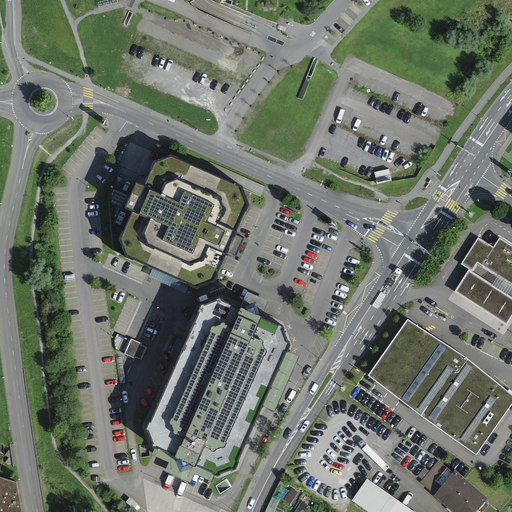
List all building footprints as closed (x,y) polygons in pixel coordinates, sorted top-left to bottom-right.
[(239,191),(174,162),(156,168),(120,244),(128,264),(192,292),(215,284),(229,248),(245,208),(239,191)] [(475,240),(459,265),(470,272),(475,264),(511,287),(511,248),(497,239),(490,250),(475,240)] [(511,300),(469,273),(456,294),(506,325),(511,315),(511,300)] [(207,303),(150,430),(159,446),(223,474),(240,469),(294,342),(290,325),(250,308),(224,296),(207,303)] [(511,398),(463,360),(408,324),(368,380),(476,457),(511,406),(511,398)] [(135,358),(141,360),(147,348),(141,346),(142,344),(131,339),(124,354),(135,360),(135,358)] [(374,438),(339,414),(300,470),(335,494),(350,471),(374,438)] [(0,472),(3,464),(0,463),(0,511),(21,511),(17,485),(0,479),(0,472)] [(418,485),(430,495),(448,473),(436,463),(418,485)] [(350,471),(335,494),(349,504),(365,481),(350,471)] [(472,511),(484,498),(450,471),(448,473),(430,495),(450,511),(472,511)] [(410,511),(365,481),(349,504),(361,511),(410,511)] [(300,493),(292,487),(284,499),(292,505),(300,493)] [(304,511),(309,505),(302,500),(294,511),(304,511)]
